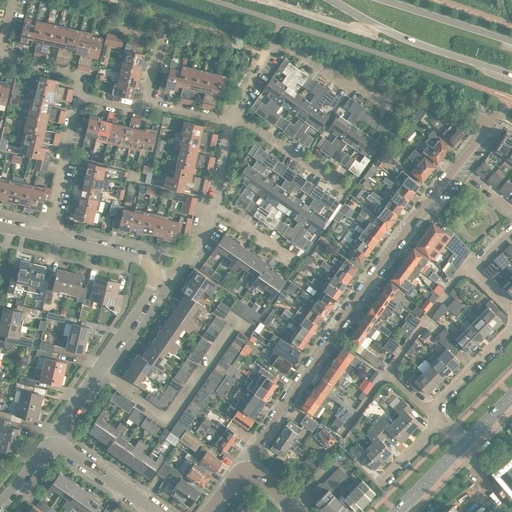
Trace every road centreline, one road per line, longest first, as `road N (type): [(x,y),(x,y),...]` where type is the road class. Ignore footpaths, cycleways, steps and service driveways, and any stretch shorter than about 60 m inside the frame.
road 1 (residential): [(248,468),(411,222),(503,111)]
road 2 (residential): [(232,116),(236,94),(272,44),(336,87),(357,86),(388,105)]
road 3 (secondary): [(324,0),(511,77)]
road 4 (residential): [(54,442),(155,277)]
road 5 (residential): [(49,237),(77,93)]
road 6 (secondary): [(511,42),(378,0)]
road 7 (residential): [(338,194),(232,116)]
road 8 (residential): [(437,423),(431,411),(511,327)]
road 9 (residential): [(141,109),(159,35),(109,25)]
road 10 (tertiary): [(156,511),(54,442)]
